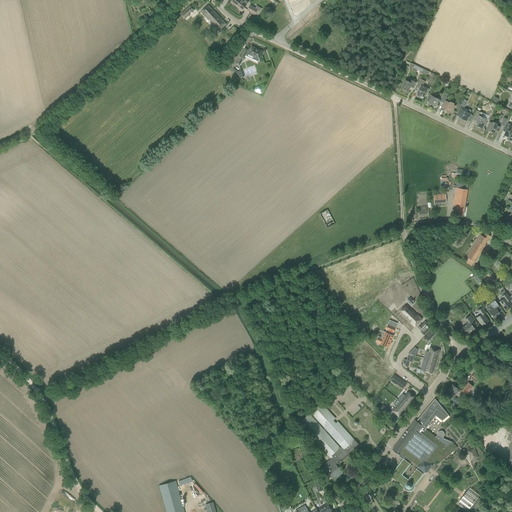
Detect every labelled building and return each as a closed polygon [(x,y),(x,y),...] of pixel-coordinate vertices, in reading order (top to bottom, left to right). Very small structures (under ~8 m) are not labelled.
[(235,5),(236,5),(243,10),(248,3),(244,0),(233,0),(231,2),(235,5)] [(208,5),(203,10),(203,11),(202,12),(220,31),(226,24),(208,5)] [(249,6),(247,11),(255,15),(258,10),(255,8),(250,5),(249,6)] [(181,15),(185,19),(189,15),(189,14),(191,12),(192,12),(194,10),(191,6),(181,15)] [(255,57),(254,59),(258,62),(261,56),(262,56),(264,52),(252,46),(250,49),(249,48),(249,50),(245,48),(236,63),(239,66),(243,61),(246,57),(245,57),(247,53),(255,57)] [(419,73),(423,74),(425,70),(411,63),(409,68),(412,69),(413,68),(420,71),(419,73)] [(241,79),(244,77),(241,70),(236,73),(241,79)] [(406,91),(406,90),(408,91),(410,87),(414,88),(416,84),(416,82),(410,79),(409,82),(405,80),(404,83),(401,88),(403,89),(403,90),(404,91),(405,91),(406,91)] [(420,79),(418,83),(416,87),(419,88),(416,96),(420,98),(420,97),(423,98),(426,92),(427,93),(429,89),(423,86),(425,82),(420,79)] [(429,95),(429,96),(426,101),(428,101),(429,106),(432,105),(433,105),(434,108),(438,106),(437,104),(438,102),(440,102),(438,97),(436,98),(429,95)] [(449,113),(450,112),(453,111),(455,107),(455,106),(454,105),(454,104),(450,102),(450,103),(445,100),(444,103),(441,108),(446,110),(445,111),(449,113)] [(461,106),(458,111),(456,115),(462,118),(461,119),(466,121),(468,117),(469,118),(471,114),(470,114),(471,112),(471,111),(469,110),(468,110),(464,108),(467,101),(463,100),(460,106),(461,106)] [(477,110),(475,115),(472,119),(478,122),(477,123),(476,124),(476,125),(476,127),(477,127),(478,127),(483,129),(485,124),(487,120),(483,117),(484,114),(477,110)] [(489,122),(487,126),(485,130),(488,132),(489,131),(492,132),(492,133),(497,135),(500,127),(496,125),(497,124),(493,122),(492,123),(489,122)] [(506,123),(504,127),(502,131),(507,133),(505,136),(507,137),(506,139),(510,141),(510,142),(511,142),(511,126),(511,127),(511,125),(508,124),(506,123)] [(463,215),(467,190),(468,185),(458,184),(457,188),(454,188),(453,193),(454,193),(452,205),(456,206),(455,214),(463,215)] [(446,202),(446,195),(443,195),(443,194),(434,195),(434,204),(446,202)] [(320,214),(327,228),(335,224),(327,210),(320,214)] [(465,262),(467,263),(472,266),(490,236),(485,233),(483,237),(480,234),(466,257),(467,258),(465,262)] [(475,275),(472,278),(477,283),(480,280),(475,275)] [(499,302),(502,306),(505,310),(511,305),(509,301),(511,300),(509,297),(506,293),(502,296),(504,299),(499,302)] [(491,304),(486,308),(488,311),(491,315),(492,314),(494,318),(500,313),(498,310),(500,308),(497,303),(493,297),(488,300),(491,304)] [(406,305),(400,312),(411,323),(410,323),(414,327),(422,319),(417,315),(413,312),(414,311),(412,310),(412,311),(406,305)] [(486,313),(483,309),(482,307),(477,311),(480,315),(476,318),(479,322),(482,326),(489,321),(484,315),(486,313)] [(463,327),(466,331),(465,332),(467,334),(468,334),(468,335),(475,329),(473,326),(476,324),(473,319),(470,316),(465,319),(468,322),(466,324),(466,325),(463,327)] [(375,319),(364,330),(369,335),(380,324),(375,319)] [(421,325),(418,328),(421,331),(420,332),(424,335),(432,327),(429,323),(428,324),(425,321),(422,325),(421,325)] [(378,337),(376,342),(380,344),(388,347),(389,347),(391,343),(390,343),(393,336),(391,335),(393,332),(395,329),(395,328),(388,325),(386,329),(387,330),(386,332),(385,332),(385,334),(383,333),(381,338),(378,337)] [(433,329),(427,334),(431,338),(436,332),(433,329)] [(426,352),(424,358),(436,362),(437,357),(440,350),(430,347),(429,352),(428,353),(426,352)] [(424,359),(421,370),(423,371),(432,374),(436,362),(424,358),(424,359)] [(481,363),(477,367),(480,369),(483,372),(486,368),(486,369),(489,365),(485,363),(483,366),(482,365),(483,365),(481,363)] [(474,374),(471,378),(476,383),(482,376),(478,373),(476,375),(474,374)] [(394,375),(389,381),(395,385),(396,384),(399,386),(402,382),(399,379),(394,375)] [(461,391),(465,394),(466,395),(470,390),(473,386),(468,383),(461,391)] [(450,392),(448,395),(453,398),(457,393),(459,391),(460,390),(456,388),(452,384),(448,390),(450,392)] [(401,396),(398,400),(407,408),(415,398),(408,392),(403,398),(401,396)] [(455,397),(452,401),(457,405),(456,406),(458,408),(460,406),(462,403),(460,402),(461,401),(455,397)] [(405,458),(391,476),(404,486),(404,488),(405,489),(406,490),(407,491),(408,491),(410,491),(411,490),(412,490),(413,489),(414,488),(414,486),(414,485),(423,473),(427,472),(431,466),(431,463),(436,457),(441,461),(457,448),(452,442),(443,439),(444,436),(444,435),(444,434),(444,433),(443,432),(442,431),(440,431),(439,432),(437,436),(435,437),(425,429),(428,425),(430,426),(431,424),(430,423),(435,416),(442,421),(448,416),(435,400),(419,421),(421,422),(419,424),(415,420),(392,450),(399,455),(400,455),(405,458)] [(395,407),(392,411),(400,417),(407,408),(398,400),(395,404),(397,405),(395,407)] [(321,424),(325,428),(324,429),(320,426),(309,414),(299,424),(311,437),(331,459),(336,465),(340,461),(342,462),(342,461),(355,450),(354,448),(359,444),(355,440),(338,421),(336,423),(335,422),(334,421),(336,419),(331,413),(322,403),(310,413),(321,424)] [(385,414),(388,409),(383,405),(379,409),(385,414)] [(474,449),(468,451),(471,460),(478,457),(474,449)] [(331,459),(326,464),(329,473),(331,472),(332,473),(330,475),(335,480),(334,480),(335,480),(343,472),(338,467),(339,467),(338,467),(336,465),(331,459)] [(323,490),(318,479),(314,481),(318,492),(323,490)] [(159,486),(166,511),(184,511),(176,481),(159,486)] [(201,494),(203,492),(195,483),(193,485),(201,494)] [(469,488),(457,504),(467,511),(469,509),(472,511),(475,511),(483,502),(478,497),(479,496),(469,488)] [(205,505),(207,511),(215,511),(213,503),(205,505)]
